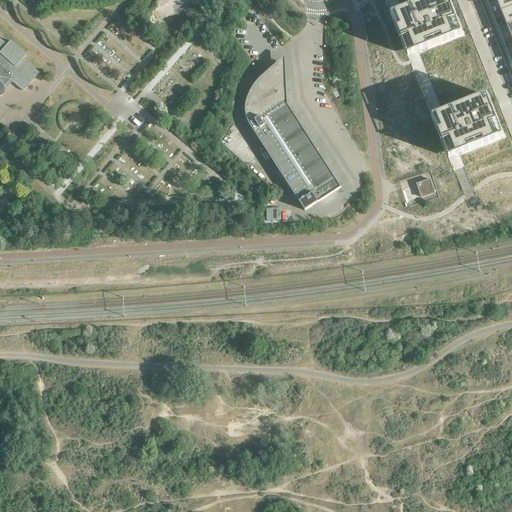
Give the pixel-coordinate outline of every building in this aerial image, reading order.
[(447,0),(426,0),(404,9),(408,18),(405,19),(412,36),(415,35),(421,51),(461,35),(447,0)] [(511,0),(490,0),(487,1),(493,16),(511,7),(511,0)] [(511,7),(493,16),(498,30),(511,23),(511,7)] [(511,23),(498,30),(504,44),(511,40),(511,23)] [(0,97),(0,98),(1,97),(2,97),(3,96),(4,95),(4,94),(5,93),(5,92),(5,91),(5,90),(4,89),(4,88),(5,87),(7,89),(12,83),(13,83),(24,92),(39,74),(23,59),(26,55),(10,41),(7,45),(0,39),(0,97)] [(246,107),(246,108),(246,109),(246,110),(246,111),(246,112),(246,113),(246,114),(246,115),(247,117),(247,118),(247,119),(248,121),(249,123),(249,124),(250,125),(251,126),(251,127),(251,128),(252,129),(257,136),(258,137),(258,138),(260,142),(261,143),(263,146),(264,147),(266,150),(268,154),(271,157),(271,158),(273,162),(274,163),(275,164),(276,166),(278,170),(281,173),(281,174),(285,179),(288,185),(305,211),(319,202),(341,187),(312,142),(288,104),(287,83),(286,83),(283,83),(282,67),(270,76),(269,77),(266,79),(265,80),(263,82),(261,83),(260,85),(258,86),(256,83),(254,85),(253,86),(252,88),(251,89),(250,91),(249,92),(248,94),(248,95),(248,96),(247,98),(247,99),(247,100),(246,102),(246,103),(246,104),(246,106),(246,107)] [(485,95),(445,111),(449,120),(446,122),(452,138),(455,137),(462,153),(502,137),(485,95)] [(416,184),(421,198),(434,194),(430,180),(416,184)] [(266,207),(266,219),(280,219),(281,207),(266,207)]
